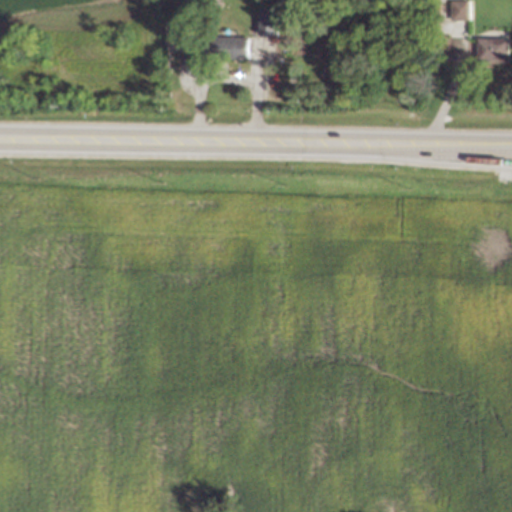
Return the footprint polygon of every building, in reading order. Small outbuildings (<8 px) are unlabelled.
[(450,17),(450,0),(467,0),(467,17),(450,17)] [(278,33),(257,31),(260,2),(281,4),(278,33)] [(473,58),(474,35),(506,36),(505,59),(473,58)] [(204,57),(186,63),(179,41),(197,36),(204,57)] [(204,57),(204,37),(245,37),(245,58),(204,57)]
